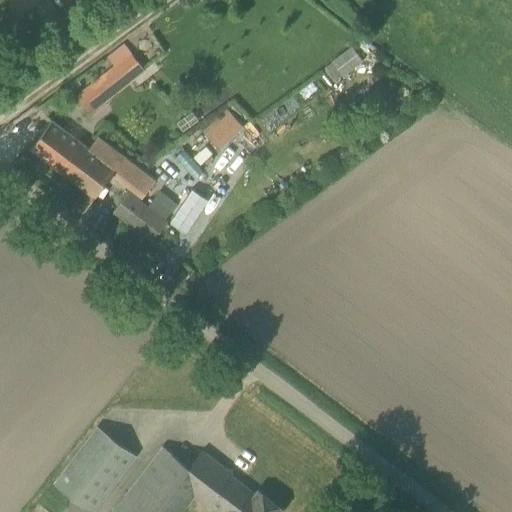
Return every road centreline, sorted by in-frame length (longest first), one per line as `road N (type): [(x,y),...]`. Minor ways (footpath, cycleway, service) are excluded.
road 1 (unclassified): [(440,511),(0,168)]
road 2 (track): [(152,0),(0,111)]
